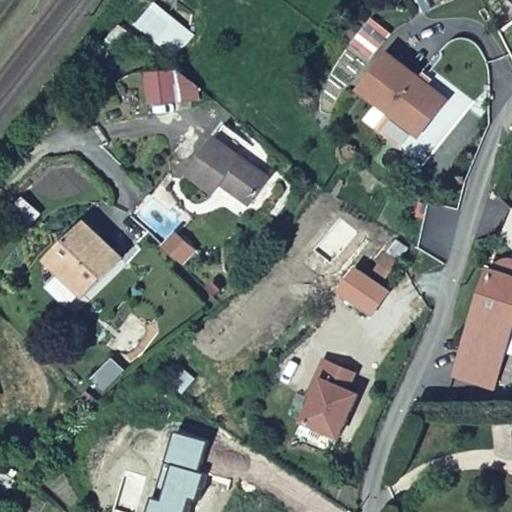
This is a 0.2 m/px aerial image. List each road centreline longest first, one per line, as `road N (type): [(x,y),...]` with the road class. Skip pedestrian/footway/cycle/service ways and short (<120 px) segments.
road 1 (residential): [(511,116),(376,465),(366,511)]
road 2 (residential): [(0,192),(36,153),(60,142),(78,144),(126,192)]
